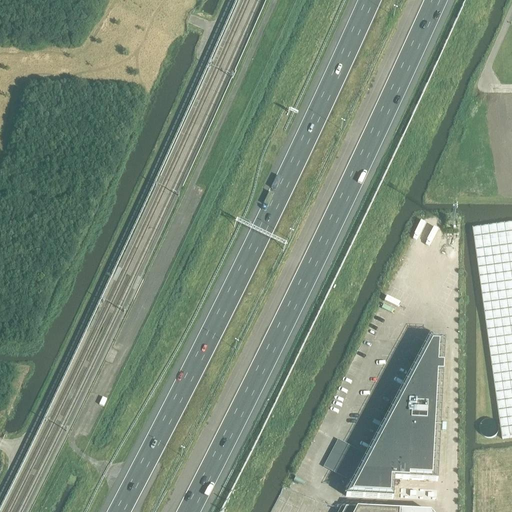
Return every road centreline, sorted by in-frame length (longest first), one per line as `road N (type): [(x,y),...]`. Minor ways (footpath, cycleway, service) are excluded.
road 1 (motorway): [(368,0),(117,511)]
road 2 (motorway): [(188,511),(439,0)]
road 3 (unclassified): [(0,494),(230,0)]
